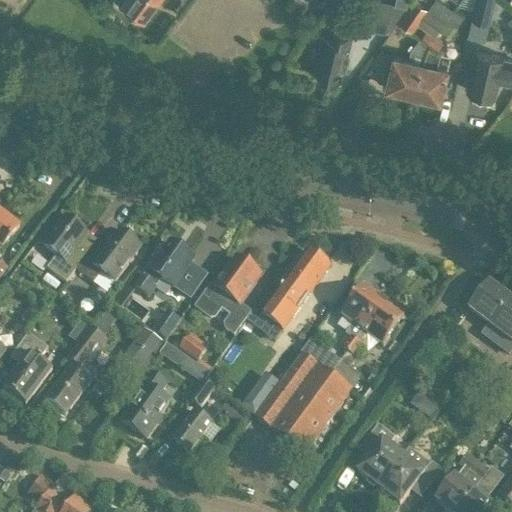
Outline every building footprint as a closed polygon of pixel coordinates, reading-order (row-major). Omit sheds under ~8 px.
[(117,0),(142,19),(157,0),(117,0)] [(379,0),(361,0),(355,27),(386,34),(386,32),(392,5),(392,3),(379,0)] [(453,10),(439,0),(434,0),(428,10),(414,0),(412,0),(405,11),(435,34),(443,22),(443,23),(445,20),(453,10)] [(477,0),(474,16),(491,20),(496,0),(477,0)] [(453,10),(445,20),(455,27),(462,17),(453,10)] [(435,34),(405,11),(398,21),(413,32),(418,24),(424,28),(425,29),(418,38),(419,38),(413,46),(411,44),(407,48),(410,50),(410,51),(409,60),(393,56),(385,88),(413,94),(420,62),(427,46),(434,37),(435,36),(434,35),(435,34)] [(344,68),(350,37),(344,36),(347,24),(337,21),(333,39),(322,36),(314,74),(339,80),(342,67),(344,68)] [(440,100),(447,69),(437,66),(440,53),(437,51),(442,43),(443,42),(435,36),(434,37),(427,46),(420,62),(413,94),(440,100)] [(468,89),(496,96),(500,79),(511,82),(511,59),(505,58),(505,57),(478,50),(468,89)] [(0,249),(3,251),(20,229),(0,214),(0,213),(0,249)] [(76,272),(93,249),(84,243),(88,236),(64,218),(43,248),(57,257),(47,270),(66,284),(76,272)] [(93,249),(76,272),(94,285),(102,275),(115,285),(141,249),(120,233),(103,257),(93,249)] [(144,276),(136,270),(111,304),(120,311),(135,290),(148,298),(155,289),(154,288),(159,279),(173,289),(193,260),(170,244),(163,255),(159,252),(153,261),(154,262),(144,276)] [(288,326),(329,269),(308,253),(252,329),(260,334),(273,316),(288,326)] [(216,290),(211,286),(194,310),(210,321),(215,320),(221,312),(229,317),(223,326),(224,332),(234,339),(250,315),(238,306),(259,277),(236,261),(216,290)] [(485,338),(508,355),(511,349),(511,302),(488,285),(468,313),(491,330),(485,338)] [(342,351),(347,354),(384,303),(363,287),(340,318),(354,328),(339,349),(342,351)] [(147,326),(161,336),(178,313),(164,303),(147,326)] [(383,349),(405,318),(384,303),(347,354),(340,364),(348,370),(355,360),(369,340),(383,349)] [(64,417),(93,380),(98,374),(90,367),(108,342),(92,329),(67,362),(72,366),(44,401),(64,417)] [(145,373),(164,347),(161,345),(162,344),(145,331),(121,362),(139,375),(141,371),(145,373)] [(26,408),(52,372),(39,362),(48,350),(28,335),(9,360),(20,368),(3,391),(26,408)] [(198,362),(206,350),(188,338),(180,349),(198,362)] [(309,346),(301,356),(302,357),(313,365),(321,355),(309,346)] [(313,365),(302,357),(295,367),(293,365),(270,397),(272,399),(256,422),(262,426),(305,457),(351,392),(313,365)] [(187,360),(180,370),(199,384),(207,374),(187,360)] [(511,371),(489,398),(498,405),(511,386),(511,371)] [(147,441),(157,427),(155,426),(170,404),(153,392),(161,381),(151,374),(143,385),(146,387),(121,423),(147,441)] [(216,391),(211,387),(203,382),(190,400),(188,402),(201,412),(216,391)] [(511,386),(498,405),(490,414),(504,425),(511,414),(511,386)] [(255,390),(240,411),(255,421),(270,399),(255,390)] [(211,425),(221,414),(212,407),(202,418),(195,412),(173,441),(189,454),(211,425)] [(251,420),(232,407),(225,417),(244,430),(251,420)] [(370,454),(357,472),(379,489),(403,456),(389,446),(393,441),(386,435),(376,428),(361,447),(370,454)] [(403,456),(379,489),(400,505),(413,487),(422,494),(439,472),(430,465),(428,468),(407,451),(403,456)] [(453,478),(435,502),(447,511),(458,511),(489,473),(468,457),(460,467),(468,475),(461,484),(453,478)] [(489,511),(493,508),(500,498),(511,507),(511,477),(505,487),(500,483),(503,479),(491,470),(489,473),(458,511),(489,511)] [(214,477),(210,484),(220,489),(224,482),(214,477)] [(42,478),(29,496),(40,503),(52,485),(42,478)] [(69,508),(47,494),(34,511),(94,511),(97,509),(77,495),(69,508)]
